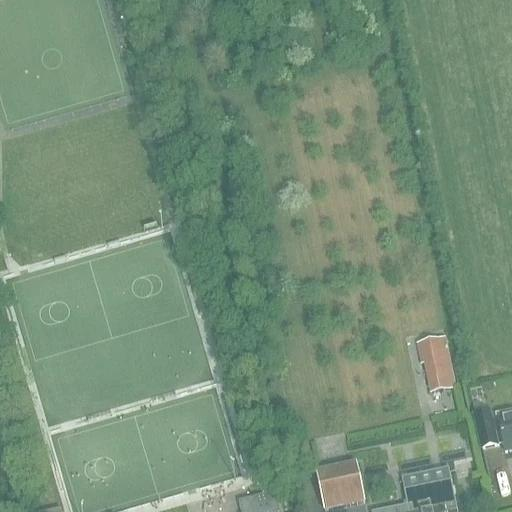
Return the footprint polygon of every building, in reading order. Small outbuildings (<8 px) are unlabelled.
[(420,346),(430,394),(455,389),(445,340),(420,346)] [(68,371),(54,373),(56,388),(70,386),(68,371)] [(481,451),(498,447),(490,412),(473,415),(481,451)] [(505,454),(511,452),(511,412),(496,416),(505,454)] [(355,465),(316,474),(324,511),(328,511),(364,504),(355,465)] [(278,511),(274,493),(270,478),(258,481),(262,497),(259,497),(247,501),(238,503),(240,511),(278,511)] [(456,511),(451,482),(403,492),(407,508),(407,511),(456,511)]
